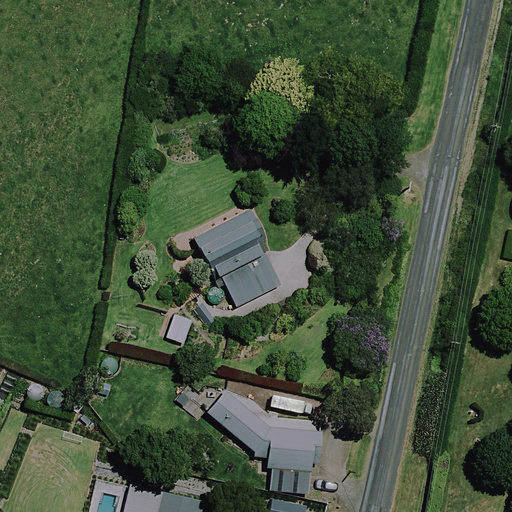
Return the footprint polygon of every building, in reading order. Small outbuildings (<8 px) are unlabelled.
[(254,240),(261,236),(248,212),(192,241),(204,266),(207,271),(212,281),(217,278),(225,293),(234,310),(278,287),(269,270),(262,255),(257,246),(254,240)] [(190,324),(172,318),(164,340),(181,346),(190,324)] [(98,367),(98,369),(100,373),(101,374),(102,376),(104,377),(106,378),(108,378),(110,378),(112,378),(113,377),(115,376),(117,375),(118,374),(119,372),(120,370),(121,368),(121,366),(120,364),(120,362),(119,360),(118,359),(116,357),(114,356),(113,356),(111,355),(109,355),(107,355),(105,356),(103,357),(101,358),(100,360),(99,361),(98,363),(98,365),(98,367)] [(18,394),(19,396),(21,400),(21,401),(23,402),(24,404),(26,404),(28,405),(30,405),(32,405),(34,404),(36,403),(38,402),(39,400),(40,399),(41,397),(41,395),(41,393),(41,391),(41,389),(40,387),(38,386),(37,384),(35,383),(33,382),(31,382),(29,382),(27,382),(25,383),(24,384),(22,385),(21,386),(20,388),(19,390),(18,392),(18,394)] [(44,402),(45,404),(47,409),(47,410),(49,411),(51,412),(52,413),(54,413),(56,413),(58,413),(60,413),(62,412),(64,410),(65,409),(66,407),(67,405),(67,403),(68,401),(67,399),(67,397),(66,396),(65,394),(63,393),(61,392),(60,391),(58,390),(56,390),(54,391),(52,391),(50,392),(48,393),(47,395),(46,396),(45,398),(45,400),(44,402)] [(266,428),(222,392),(203,415),(251,453),(252,458),(264,459),(263,468),(316,474),(320,434),(266,428)]
